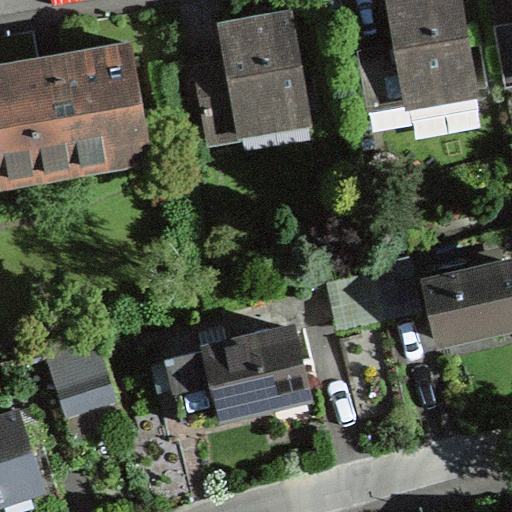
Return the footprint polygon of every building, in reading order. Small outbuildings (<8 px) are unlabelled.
[(409,103),(412,118),(478,106),(475,91),(476,91),(460,0),(388,0),(396,44),(357,51),(368,110),(409,103)] [(167,75),(179,143),(243,132),(244,140),(309,129),(307,121),(309,120),(310,120),(291,13),(233,24),(220,26),(227,64),(167,75)] [(511,84),(511,23),(495,26),(506,86),(511,84)] [(151,158),(131,43),(57,55),(0,65),(0,162),(4,184),(151,158)] [(374,263),(385,316),(420,308),(408,255),(374,263)] [(511,263),(427,283),(439,338),(464,332),(511,321),(511,263)] [(224,327),(199,333),(203,351),(167,359),(174,387),(181,421),(221,412),(222,411),(274,399),(271,387),(304,379),(293,330),(228,345),(224,327)] [(96,335),(46,348),(67,414),(117,398),(96,335)] [(19,410),(0,415),(0,500),(43,486),(19,410)]
